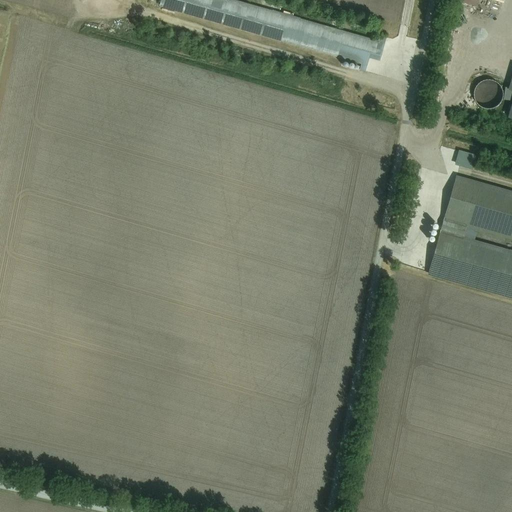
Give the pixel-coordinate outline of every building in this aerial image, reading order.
[(114,9),(115,0),(89,0),(89,4),(114,9)] [(160,0),(159,7),(371,64),(378,38),(237,0),(160,0)] [(477,99),(479,103),(483,107),(487,109),(493,109),(498,108),(502,105),(505,101),(506,96),(506,91),(504,86),(501,82),(497,79),(492,78),(487,79),(482,81),(479,85),(477,89),(476,94),(477,99)] [(469,169),(474,155),(456,149),(451,163),(469,169)] [(428,274),(511,297),(511,248),(467,235),(469,226),(511,237),(511,188),(459,173),(428,274)]
